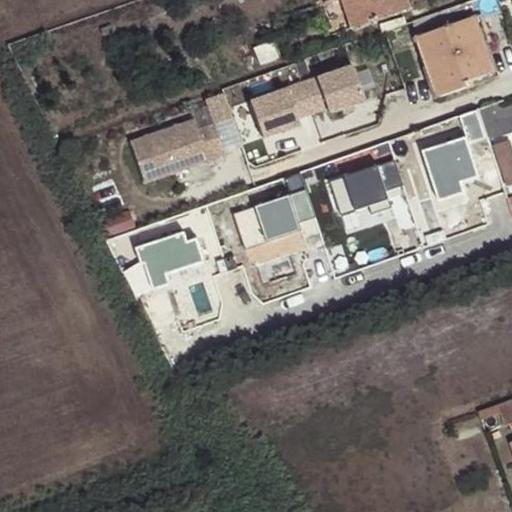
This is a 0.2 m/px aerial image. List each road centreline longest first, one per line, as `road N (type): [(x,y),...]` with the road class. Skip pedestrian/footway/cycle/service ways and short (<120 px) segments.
road 1 (unclassified): [(229,331),(511,231)]
road 2 (unknown): [(511,84),(298,157)]
